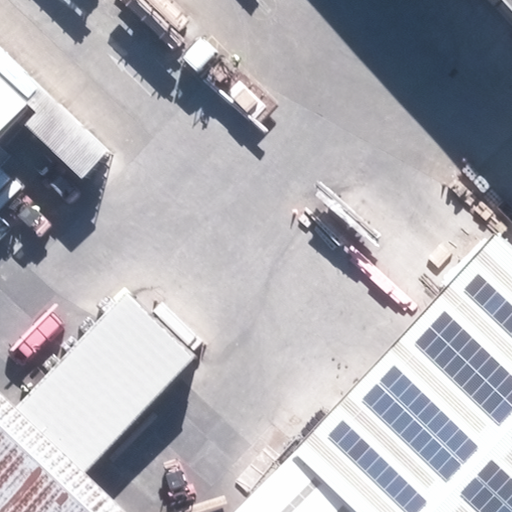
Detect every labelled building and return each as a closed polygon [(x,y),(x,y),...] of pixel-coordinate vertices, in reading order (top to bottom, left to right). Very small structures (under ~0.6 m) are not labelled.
[(63,87),(34,121),(94,173),(123,139),(63,87)] [(0,122),(0,153),(15,136),(0,122)] [(511,511),(511,228),(307,459),(367,511),(511,511)] [(121,511),(0,404),(0,511),(121,511)] [(260,511),(367,511),(307,459),(260,511)]
